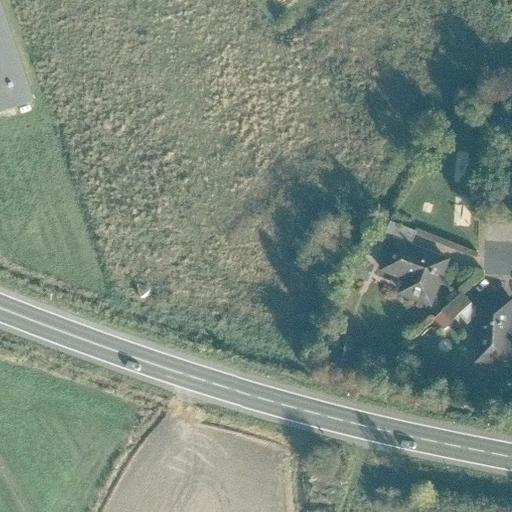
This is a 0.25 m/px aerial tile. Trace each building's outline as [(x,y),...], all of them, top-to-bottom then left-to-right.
[(291,0),(268,0),(275,11),(291,0)] [(0,33),(0,103),(19,98),(0,33)] [(391,241),(414,249),(421,230),(395,221),(388,239),(391,241)] [(414,249),(391,241),(379,273),(405,282),(399,298),(432,310),(450,263),(414,249)] [(511,302),(479,300),(475,366),(511,367),(511,302)]
